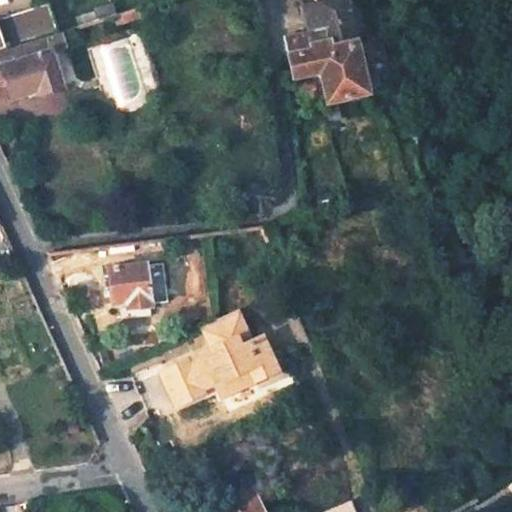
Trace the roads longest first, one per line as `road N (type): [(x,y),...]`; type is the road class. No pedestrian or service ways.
road 1 (residential): [(0,172),(90,354),(132,467)]
road 2 (residential): [(0,488),(132,467)]
